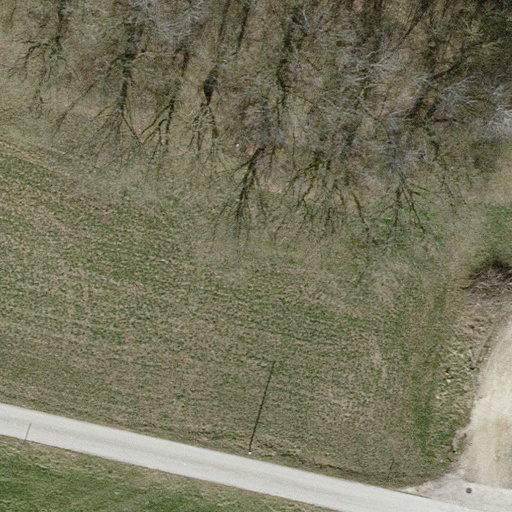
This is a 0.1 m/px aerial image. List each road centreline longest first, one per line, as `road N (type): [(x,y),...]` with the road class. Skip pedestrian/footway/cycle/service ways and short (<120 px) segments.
road 1 (track): [(446,511),(0,416)]
road 2 (track): [(476,511),(511,353)]
